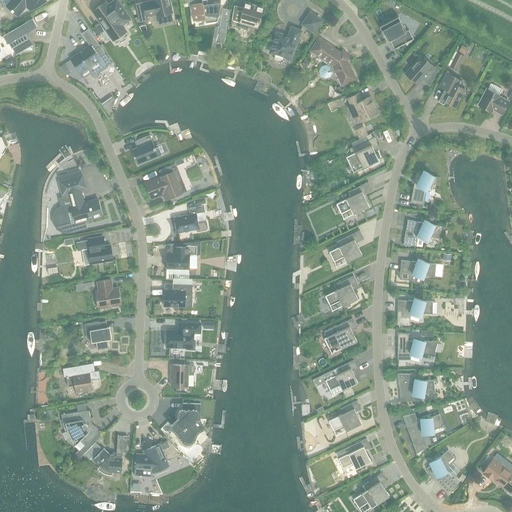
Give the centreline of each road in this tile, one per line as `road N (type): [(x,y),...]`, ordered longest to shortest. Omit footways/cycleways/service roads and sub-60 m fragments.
road 1 (residential): [(417,126),(393,176),(379,286),(378,387),(405,473),(439,511)]
road 2 (residential): [(137,382),(137,224),(93,115),(71,90),(45,78)]
road 3 (residential): [(333,0),(417,126)]
